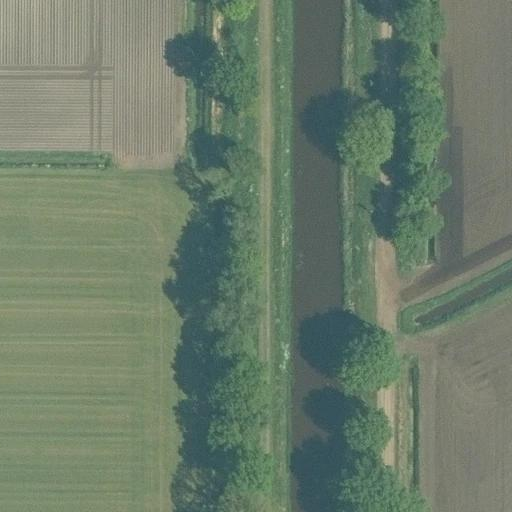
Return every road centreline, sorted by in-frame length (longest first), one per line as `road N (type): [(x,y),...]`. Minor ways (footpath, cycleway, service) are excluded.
road 1 (track): [(273,0),(271,511)]
road 2 (track): [(383,0),(381,511)]
